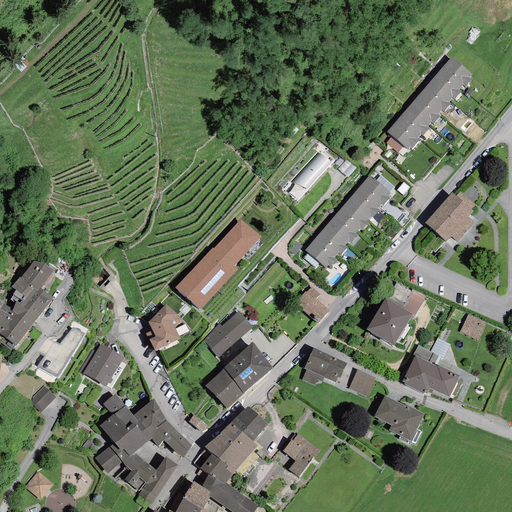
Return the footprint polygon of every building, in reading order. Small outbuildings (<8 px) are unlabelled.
[(28,62),(22,57),(15,64),(21,69),(28,62)] [(452,61),(389,134),(410,152),(473,79),(452,61)] [(328,164),(319,155),(296,182),(305,190),(328,164)] [(370,180),(307,252),(328,271),(391,198),(370,180)] [(452,192),(424,222),(446,242),(451,237),(457,242),(474,223),(468,217),(473,211),(470,209),(474,205),(460,192),(456,196),(452,192)] [(212,248),(175,287),(200,310),(237,270),(234,266),(260,237),(241,219),(213,249),(212,248)] [(19,277),(11,287),(16,290),(26,298),(33,289),(37,292),(39,288),(54,270),(44,263),(33,261),(21,278),(19,277)] [(305,291),(294,303),(317,323),(328,311),(315,299),(320,294),(311,287),(306,292),(305,291)] [(53,299),(39,288),(37,292),(33,289),(26,298),(16,290),(12,295),(13,295),(10,299),(15,303),(16,301),(37,318),(53,299)] [(413,290),(402,308),(412,314),(409,319),(411,320),(426,296),(413,290)] [(402,308),(385,298),(366,329),(393,346),(409,319),(412,314),(402,308)] [(0,301),(0,315),(25,333),(37,318),(16,301),(15,303),(13,308),(0,301)] [(166,304),(147,322),(152,330),(145,333),(155,351),(180,339),(175,328),(183,321),(166,304)] [(219,324),(203,341),(218,358),(252,327),(238,311),(221,327),(219,324)] [(487,323),(467,314),(459,333),(478,342),(487,323)] [(15,347),(25,333),(0,315),(0,343),(11,350),(14,346),(15,347)] [(84,334),(72,327),(59,345),(54,342),(37,366),(57,378),(84,334)] [(437,338),(430,352),(439,356),(440,357),(443,358),(450,345),(437,338)] [(252,342),(224,369),(242,393),(244,392),(273,368),(252,342)] [(123,358),(100,344),(96,352),(92,350),(78,371),(105,387),(123,358)] [(459,376),(436,364),(440,357),(439,356),(430,352),(418,345),(413,355),(415,356),(402,381),(404,383),(403,384),(423,394),(424,392),(430,395),(433,390),(448,397),(450,394),(455,396),(462,381),(458,379),(459,376)] [(347,363),(313,348),(304,369),(306,369),(301,380),(314,386),(317,380),(322,382),(324,378),(335,383),(338,377),(340,378),(347,363)] [(242,393),(224,369),(205,386),(227,409),(245,393),(244,392),(242,393)] [(376,379),(357,370),(348,388),(367,397),(376,379)] [(55,398),(44,386),(32,397),(32,406),(40,413),(55,398)] [(102,403),(112,416),(124,406),(114,394),(102,403)] [(404,406),(384,396),(374,417),(391,425),(388,430),(415,444),(421,431),(416,429),(424,414),(405,404),(404,406)] [(154,399),(133,415),(138,421),(135,423),(151,439),(152,438),(157,446),(163,440),(175,431),(165,420),(154,399)] [(112,416),(99,426),(114,443),(121,451),(124,449),(130,457),(134,453),(151,439),(135,423),(138,421),(133,415),(124,406),(112,416)] [(247,407),(230,423),(252,441),(268,424),(247,407)] [(208,429),(194,417),(189,424),(200,434),(208,429)] [(252,441),(230,423),(204,446),(212,453),(228,466),(224,469),(232,475),(257,445),(252,441)] [(175,431),(163,440),(183,458),(192,445),(175,431)] [(319,450),(297,434),(292,440),(291,439),(283,451),(295,460),(288,470),(298,477),(313,457),(314,458),(319,450)] [(114,443),(109,446),(125,466),(131,470),(124,480),(140,493),(156,471),(134,453),(130,457),(124,449),(121,451),(114,443)] [(107,474),(121,463),(108,447),(94,458),(107,474)] [(228,466),(212,453),(200,469),(208,474),(224,485),(226,483),(232,475),(224,469),(228,466)] [(177,466),(165,457),(156,471),(140,493),(138,495),(152,503),(177,466)] [(53,484),(37,471),(24,487),(40,500),(53,484)] [(208,474),(201,486),(210,492),(208,496),(209,497),(232,511),(253,511),(258,506),(226,483),(224,485),(208,474)] [(201,486),(193,481),(188,489),(183,497),(202,509),(202,508),(206,502),(209,497),(208,496),(210,492),(201,486)] [(199,511),(202,509),(183,497),(174,511),(199,511)]
